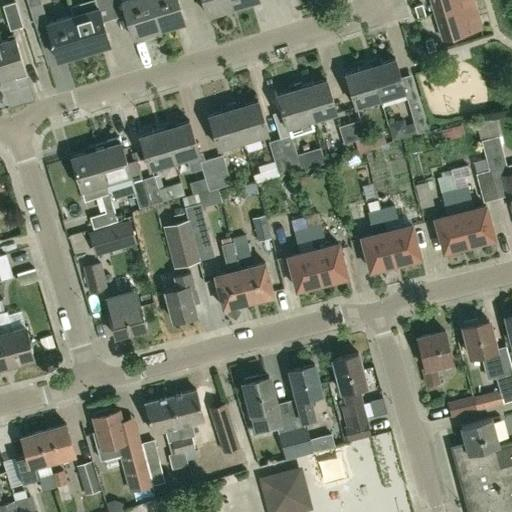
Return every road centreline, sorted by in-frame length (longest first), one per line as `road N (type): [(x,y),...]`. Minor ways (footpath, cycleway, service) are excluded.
road 1 (residential): [(12,124),(354,17),(365,0)]
road 2 (residential): [(86,383),(377,307)]
road 3 (residential): [(86,383),(12,124)]
road 4 (residential): [(435,511),(377,307)]
road 5 (residential): [(377,307),(511,275)]
